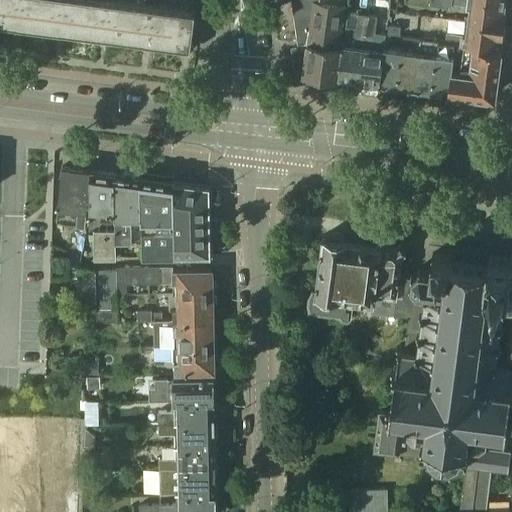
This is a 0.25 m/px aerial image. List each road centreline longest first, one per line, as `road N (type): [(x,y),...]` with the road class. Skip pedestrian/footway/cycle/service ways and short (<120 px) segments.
road 1 (residential): [(263,511),(246,133)]
road 2 (tertiary): [(511,162),(246,133)]
road 3 (tertiary): [(246,133),(0,101)]
road 4 (residential): [(237,0),(246,133)]
